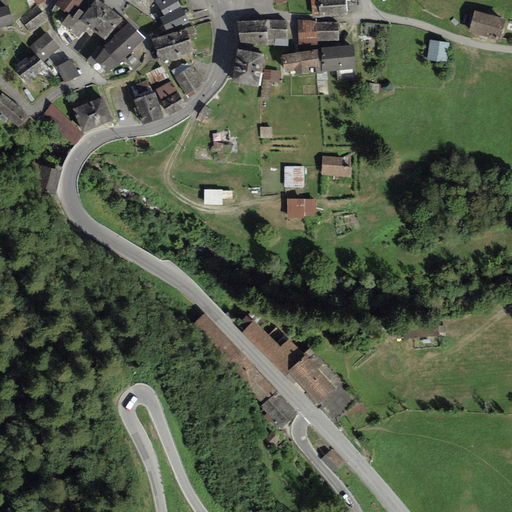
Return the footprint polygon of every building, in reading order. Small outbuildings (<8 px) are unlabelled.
[(43,0),(26,0),(30,8),(45,1),(43,0)] [(79,9),(85,0),(58,0),(55,5),(69,14),(73,17),(79,9)] [(88,27),(93,31),(111,9),(100,0),(96,0),(85,13),(79,20),(88,27)] [(181,7),(176,0),(156,0),(154,1),(164,15),(181,7)] [(309,0),(312,17),(320,17),(347,15),(345,0),(309,0)] [(8,6),(0,8),(0,28),(14,24),(8,6)] [(47,18),(37,6),(20,20),(30,32),(47,18)] [(189,22),(182,7),(160,18),(166,31),(189,22)] [(84,34),(88,27),(79,20),(85,13),(79,9),(73,17),(69,14),(61,24),(78,38),(83,32),(84,34)] [(124,20),(111,9),(93,31),(105,42),(124,20)] [(474,11),(469,31),(499,40),(505,19),(474,11)] [(297,20),(298,46),(318,45),(317,42),(317,23),(317,21),(297,20)] [(266,21),(237,22),(240,44),(267,45),(267,39),(266,21)] [(287,40),(286,21),(266,21),(267,39),(287,40)] [(317,23),(317,42),(338,41),(338,22),(317,23)] [(111,40),(126,57),(145,39),(129,23),(111,40)] [(170,34),(177,57),(194,51),(186,29),(170,34)] [(35,54),(43,62),(59,48),(46,33),(29,47),(35,54)] [(177,57),(170,34),(152,39),(159,62),(177,57)] [(108,74),(126,57),(111,40),(103,51),(98,47),(87,61),(94,67),(97,63),(108,74)] [(430,40),(427,60),(446,63),(449,43),(430,40)] [(323,72),(355,69),(353,45),(320,48),(323,72)] [(320,48),(311,51),(314,67),(315,67),(316,74),(323,74),(323,72),(320,48)] [(258,87),(264,54),(237,50),(232,83),(258,87)] [(314,67),(311,51),(282,55),(285,72),(295,71),(296,73),(309,72),(309,67),(314,67)] [(43,62),(35,54),(15,70),(27,84),(48,67),(43,62)] [(79,76),(70,59),(56,67),(65,83),(79,76)] [(158,83),(169,78),(163,65),(145,74),(150,85),(157,82),(158,83)] [(202,84),(190,66),(174,77),(186,95),(202,84)] [(279,71),(264,69),(260,101),(269,102),(271,82),(277,82),(279,71)] [(144,96),(153,93),(147,80),(131,87),(136,99),(144,96)] [(155,90),(170,116),(185,107),(171,81),(155,90)] [(144,96),(154,121),(164,117),(154,92),(153,93),(144,96)] [(2,94),(0,96),(0,112),(19,128),(29,116),(2,94)] [(154,121),(144,96),(136,99),(133,100),(143,125),(154,121)] [(84,133),(112,122),(102,98),(74,110),(84,133)] [(84,134),(51,104),(41,117),(74,146),(84,134)] [(211,109),(204,105),(199,114),(206,118),(211,109)] [(272,127),(260,127),(260,138),(272,138),(272,127)] [(323,156),(321,175),(351,177),(351,167),(342,166),(342,158),(323,156)] [(61,171),(32,162),(25,186),(54,195),(61,171)] [(304,166),(284,166),(284,187),(304,187),(304,166)] [(222,190),(204,190),(204,204),(222,205),(222,199),(222,191),(222,190)] [(232,191),(222,191),(222,199),(232,198),(232,191)] [(315,199),(287,199),(287,219),(304,219),(304,217),(316,216),(315,199)] [(263,405),(278,392),(205,314),(194,323),(263,405)] [(285,377),(290,373),(287,371),(305,356),(276,328),(269,335),(254,321),(242,333),(285,377)] [(437,323),(403,326),(404,339),(438,336),(437,323)] [(317,404),(343,383),(314,354),(309,358),(305,356),(287,371),(290,373),(317,404)] [(282,429),(298,415),(278,392),(263,405),(261,406),(282,429)] [(278,438),(273,434),(268,440),(273,444),(278,438)] [(344,462),(337,454),(330,460),(337,468),(344,462)]
